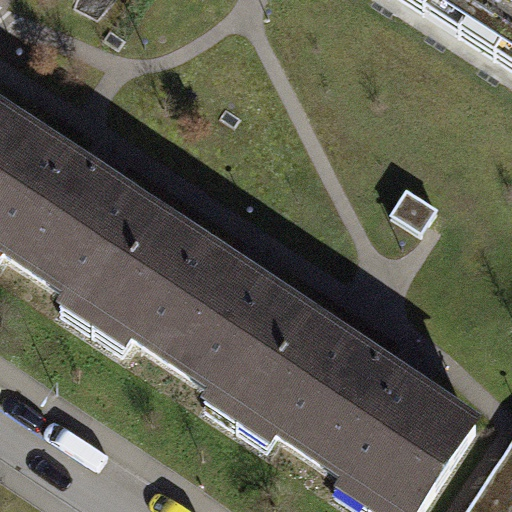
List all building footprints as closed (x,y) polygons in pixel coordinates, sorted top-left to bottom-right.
[(422,0),(470,31),(489,0),(422,0)] [(511,0),(489,0),(470,31),(511,57),(511,0)] [(150,225),(0,126),(0,259),(88,318),(150,225)] [(309,330),(150,225),(88,318),(247,423),(309,330)] [(416,511),(467,435),(309,330),(247,423),(381,511),(416,511)]
